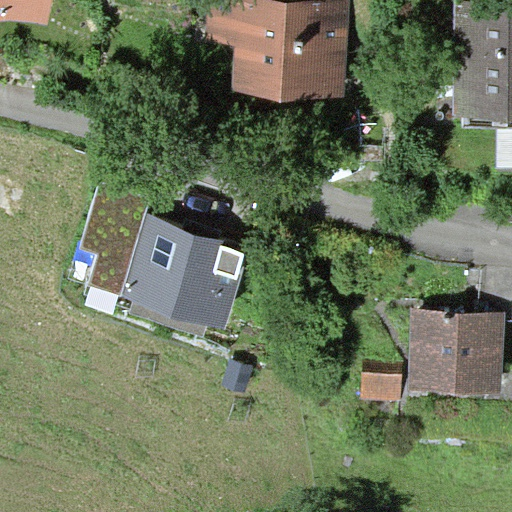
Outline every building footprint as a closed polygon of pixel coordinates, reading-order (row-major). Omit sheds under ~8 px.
[(49,0),(0,0),(0,2),(47,12),(49,0)] [(511,0),(462,0),(461,78),(511,78),(511,0)] [(340,90),(341,5),(248,3),(247,88),(340,90)] [(511,104),(496,105),(495,154),(511,154),(511,104)] [(94,284),(129,294),(151,219),(157,198),(103,182),(84,247),(103,252),(94,284)] [(229,322),(250,248),(151,219),(129,294),(229,322)] [(494,365),(498,307),(415,302),(411,360),(494,365)]
